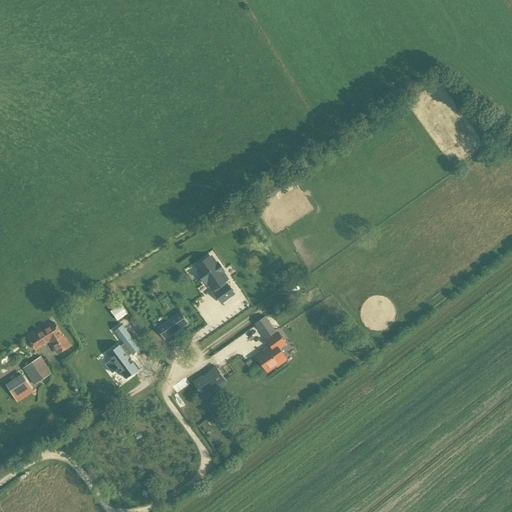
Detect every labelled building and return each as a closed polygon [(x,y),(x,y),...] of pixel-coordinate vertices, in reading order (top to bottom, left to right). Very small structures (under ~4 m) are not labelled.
[(212,296),(218,304),(231,294),(225,286),(223,287),(220,283),(223,280),(217,273),(219,271),(214,264),(212,266),(206,258),(193,268),(196,272),(194,274),(202,285),(204,283),(210,291),(212,289),(215,293),(212,296)] [(120,304),(111,311),(117,321),(127,314),(120,304)] [(156,328),(165,340),(188,323),(180,311),(156,328)] [(62,336),(61,334),(61,333),(52,321),(27,338),(30,341),(33,347),(34,348),(48,339),(57,351),(69,343),(64,335),(62,336)] [(115,330),(115,331),(124,343),(132,354),(133,355),(133,354),(133,353),(139,348),(140,349),(141,348),(123,325),(122,325),(123,326),(116,331),(115,330)] [(294,358),(285,343),(290,340),(284,328),(269,337),(274,345),(258,354),(269,373),(294,358)] [(112,359),(105,364),(112,373),(116,370),(116,371),(119,369),(121,371),(120,371),(126,379),(127,378),(126,378),(138,369),(138,370),(139,369),(129,356),(121,346),(120,344),(119,345),(120,346),(109,354),(108,353),(107,354),(112,359)] [(41,356),(23,369),(34,385),(52,373),(41,356)] [(225,380),(216,366),(213,368),(214,369),(202,377),(202,376),(193,382),(203,396),(212,390),(219,385),(225,380)] [(22,373),(6,384),(18,402),(34,392),(22,373)] [(207,451),(208,452),(220,444),(218,442),(220,440),(210,427),(219,420),(209,407),(194,418),(200,426),(180,441),(195,459),(207,451)]
